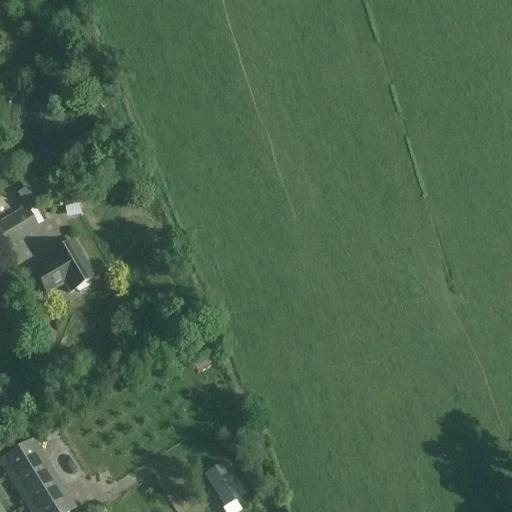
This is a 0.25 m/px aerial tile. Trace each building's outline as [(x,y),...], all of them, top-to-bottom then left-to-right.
[(70,175),(56,177),(61,206),(75,204),(70,175)] [(48,194),(39,181),(17,194),(25,208),(48,194)] [(28,207),(0,224),(0,251),(41,228),(28,207)] [(51,263),(33,274),(45,295),(58,287),(57,286),(63,283),(69,294),(74,291),(78,293),(88,287),(88,282),(93,279),(72,243),(48,257),(51,263)] [(4,270),(0,272),(0,298),(16,289),(4,270)] [(0,466),(28,511),(65,511),(73,508),(30,440),(0,458),(0,466)] [(226,464),(204,477),(224,508),(245,495),(226,464)]
